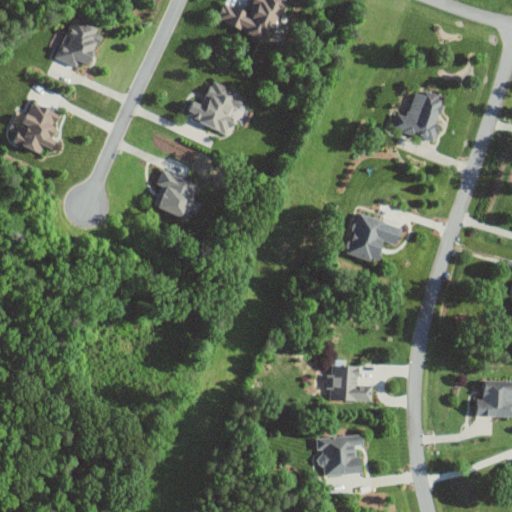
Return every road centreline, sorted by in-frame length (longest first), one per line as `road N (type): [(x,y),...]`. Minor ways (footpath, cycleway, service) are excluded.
road 1 (residential): [(511,35),(421,330),(413,408),(427,511)]
road 2 (residential): [(84,211),(178,0)]
